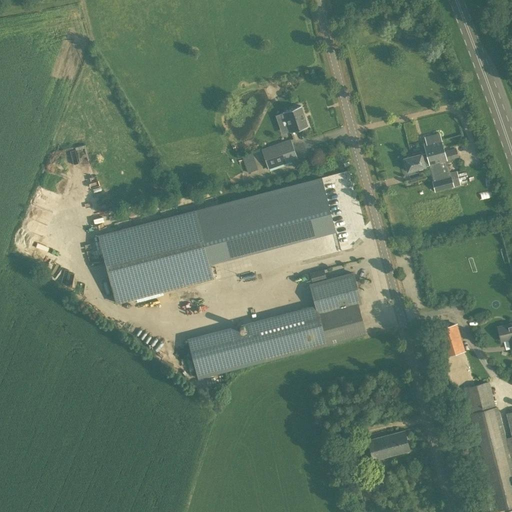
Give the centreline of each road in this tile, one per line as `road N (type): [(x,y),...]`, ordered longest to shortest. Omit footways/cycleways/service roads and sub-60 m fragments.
road 1 (unclassified): [(453,511),(316,0)]
road 2 (primary): [(511,156),(453,0)]
